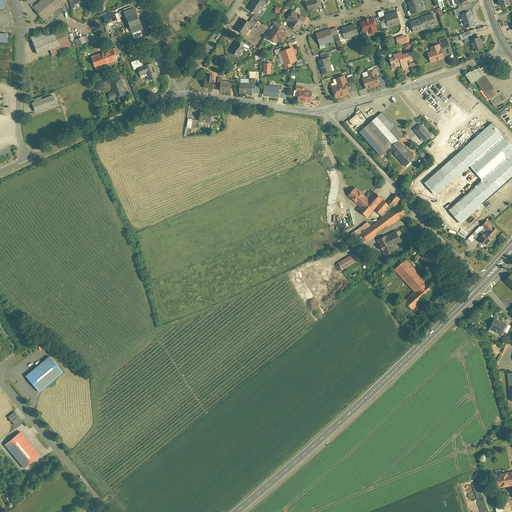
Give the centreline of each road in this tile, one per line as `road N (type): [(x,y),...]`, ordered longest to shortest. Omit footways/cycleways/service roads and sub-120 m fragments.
road 1 (primary): [(236,511),(484,281)]
road 2 (residential): [(484,281),(326,112)]
road 3 (unclassified): [(326,112),(505,50)]
road 4 (residential): [(326,112),(305,47),(308,32),(392,0)]
road 5 (residential): [(0,385),(97,503),(86,511)]
road 6 (residential): [(28,160),(177,92)]
road 7 (unclassified): [(13,0),(20,20),(19,140),(28,160)]
road 8 (unclassified): [(177,92),(326,112)]
